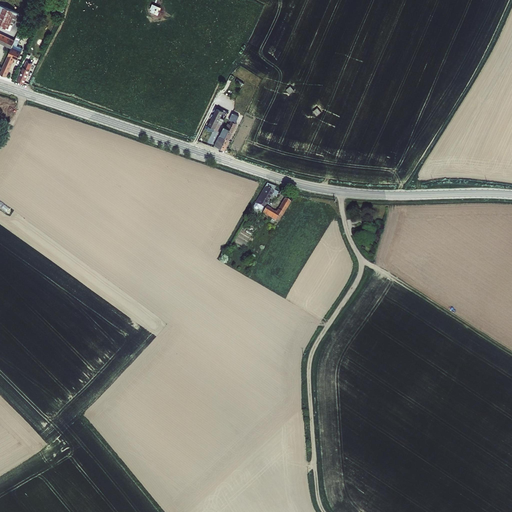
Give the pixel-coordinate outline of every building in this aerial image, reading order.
[(19,12),(0,3),(0,24),(11,30),(19,12)] [(161,7),(153,3),(149,11),(158,15),(161,7)] [(0,73),(0,74),(3,67),(0,65),(0,42),(12,48),(12,47),(13,44),(16,40),(15,40),(0,32),(0,73)] [(22,34),(19,32),(15,40),(16,40),(13,44),(17,46),(17,45),(22,34)] [(21,51),(12,47),(12,48),(8,55),(9,55),(3,67),(0,74),(7,77),(15,58),(18,60),(21,51)] [(25,59),(16,79),(25,83),(31,70),(30,70),(33,63),(25,59)] [(290,94),(295,90),(291,86),(287,90),(290,94)] [(224,111),(217,108),(208,125),(209,125),(215,128),(215,129),(221,117),(224,111)] [(231,121),(236,123),(239,116),(233,112),(229,120),(231,121)] [(215,128),(215,129),(218,131),(224,119),(221,117),(215,128)] [(224,126),(215,145),(224,150),(237,123),(236,123),(231,121),(230,124),(228,123),(226,127),(224,126)] [(267,184),(265,187),(274,192),(272,195),(276,197),(278,192),(274,190),(276,187),(267,184)] [(265,187),(255,203),(263,208),(261,211),(263,212),(262,213),(272,219),(275,220),(276,221),(277,220),(279,216),(282,217),(291,202),(285,199),(277,212),(275,211),(275,212),(272,210),(272,209),(267,206),(266,208),(265,208),(272,195),(274,192),(265,187)] [(10,209),(0,201),(0,207),(7,213),(10,209)]
